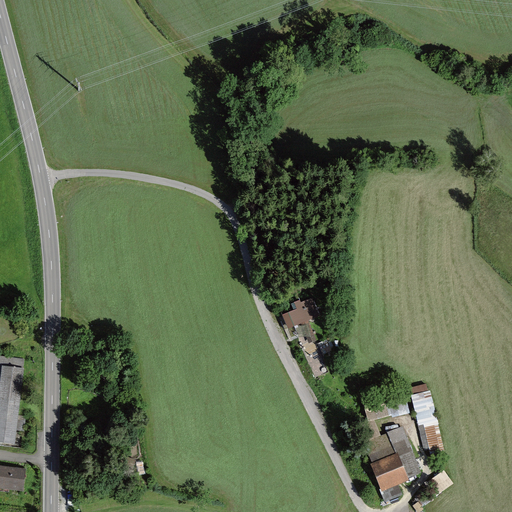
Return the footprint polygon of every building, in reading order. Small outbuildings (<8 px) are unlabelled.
[(285,330),(320,316),(314,300),(279,315),(285,330)] [(328,365),(328,353),(309,354),(309,365),(328,365)] [(0,442),(14,444),(24,359),(0,355),(0,442)] [(436,419),(430,386),(414,389),(415,397),(414,397),(424,452),(444,448),(438,418),(436,419)] [(382,491),(410,480),(399,453),(371,464),(382,491)] [(0,468),(0,490),(23,494),(26,471),(0,468)]
